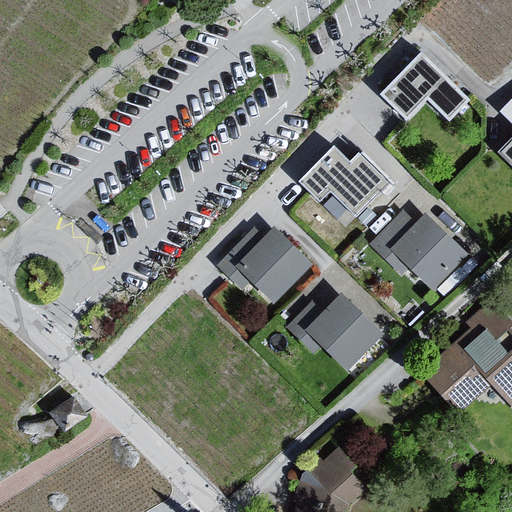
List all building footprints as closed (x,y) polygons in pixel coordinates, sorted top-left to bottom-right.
[(424,58),(382,101),(408,126),(429,103),(454,128),(472,105),(424,58)] [(511,106),(501,117),(511,124),(511,145),(504,155),(511,162),(511,106)] [(334,150),(300,184),(321,208),(333,197),(358,222),(391,190),(360,159),(354,167),(334,150)] [(403,214),(370,245),(401,276),(406,266),(434,300),(471,262),(426,221),(420,226),(403,214)] [(271,234),(235,270),(277,310),(313,272),(271,234)] [(322,297),(292,328),(355,380),(391,344),(344,299),(336,310),(322,297)] [(511,323),(495,305),(473,325),(490,344),(472,355),(463,350),(428,375),(465,421),(500,393),(511,405),(511,323)] [(377,491),(337,453),(298,493),(321,511),(351,511),(352,510),(377,491)]
